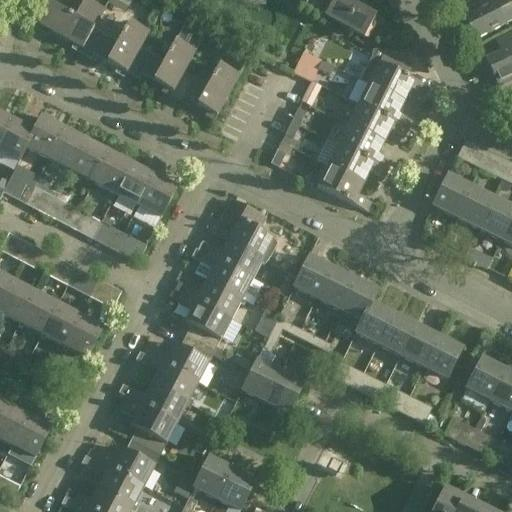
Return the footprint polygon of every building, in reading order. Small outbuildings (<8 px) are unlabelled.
[(94,31),(105,11),(84,0),(74,19),(49,6),(35,31),(48,38),(51,34),(82,51),(93,30),(94,31)] [(291,0),(326,18),(335,0),(291,0)] [(360,0),(335,0),(326,18),(365,40),(376,20),(356,9),(360,0)] [(493,4),(464,19),(475,41),(505,26),(511,21),(511,16),(503,0),(502,0),(493,5),(493,4)] [(169,99),(182,74),(184,75),(207,33),(187,22),(164,64),(140,51),(139,50),(125,75),(138,82),(141,77),(172,94),(169,99)] [(125,75),(139,50),(140,51),(148,36),(128,24),(117,44),(94,31),(93,30),(82,51),(79,56),(91,63),(94,58),(125,75)] [(485,62),(498,89),(511,82),(511,36),(496,44),(501,55),(485,62)] [(429,91),(406,80),(413,67),(386,54),(379,66),(370,62),(360,83),(369,87),(405,105),(411,93),(425,100),(429,91)] [(321,65),(303,55),(294,73),(307,80),(308,78),(313,80),(318,71),(330,78),(335,69),(322,63),(321,65)] [(181,106),(184,101),(217,119),(239,79),(219,68),(208,88),(184,75),(182,74),(169,99),(181,106)] [(320,88),(312,84),(311,86),(302,104),(310,108),(320,88)] [(399,117),(405,105),(369,87),(359,107),(408,132),(412,124),(399,117)] [(346,122),(345,125),(385,145),(391,133),(404,140),(408,132),(359,107),(350,124),(346,122)] [(298,112),(292,124),(300,128),(306,116),(298,112)] [(0,146),(13,123),(0,116),(0,146)] [(27,150),(27,151),(49,162),(64,132),(42,120),(34,134),(35,134),(27,150)] [(34,134),(13,123),(0,146),(0,154),(20,165),(27,151),(27,150),(35,134),(34,134)] [(285,137),(293,142),(300,128),(292,124),(285,137)] [(378,158),(385,145),(345,125),(343,129),(346,131),(338,147),(388,172),(392,165),(378,158)] [(64,132),(49,162),(71,174),(87,143),(64,132)] [(87,143),(71,174),(93,185),(109,155),(87,143)] [(474,147),(465,143),(456,160),(465,165),(474,147)] [(330,164),(326,162),(324,165),(328,167),(364,186),(370,173),(384,180),(388,172),(338,147),(330,164)] [(277,153),(271,166),(279,170),(286,157),(277,153)] [(109,155),(93,185),(116,197),(132,167),(109,155)] [(511,165),(501,160),(493,178),(502,183),(511,165)] [(511,165),(502,183),(510,187),(511,183),(511,165)] [(138,209),(154,179),(132,167),(116,197),(138,209)] [(367,214),(372,205),(358,198),(364,186),(328,167),(317,189),(367,214)] [(3,195),(12,200),(20,182),(12,178),(5,192),(3,195)] [(449,227),(451,228),(471,189),(448,178),(432,209),(453,220),(449,227)] [(161,221),(176,190),(154,179),(138,209),(161,221)] [(493,200),(471,189),(451,228),(453,229),(457,221),(478,231),(493,200)] [(38,213),(47,218),(56,201),(47,196),(38,213)] [(495,249),(497,251),(511,220),(511,209),(493,200),(478,231),(498,241),(495,249)] [(56,223),(65,206),(56,201),(47,218),(56,223)] [(258,233),(265,221),(231,203),(220,223),(234,231),(228,243),(266,263),(276,246),(275,242),(258,233)] [(92,220),(83,237),(92,242),(101,224),(92,220)] [(511,248),(511,220),(497,251),(499,251),(502,244),(511,248)] [(100,246),(110,229),(101,224),(92,242),(100,246)] [(23,264),(32,248),(23,243),(14,260),(23,264)] [(199,254),(203,256),(253,282),(261,266),(264,267),(266,263),(228,243),(221,256),(208,249),(203,246),(199,254)] [(137,244),(128,261),(137,265),(146,248),(137,244)] [(248,300),(244,298),(253,282),(203,256),(199,254),(196,252),(192,260),(213,271),(206,284),(246,305),(248,300)] [(36,271),(45,276),(54,259),(45,254),(36,271)] [(309,259),(294,290),(317,301),(332,270),(309,259)] [(59,283),(68,288),(77,271),(68,266),(59,283)] [(332,270),(317,301),(340,313),(355,282),(332,270)] [(0,307),(13,284),(0,276),(0,307)] [(81,295),(90,299),(99,283),(90,278),(81,295)] [(372,306),(378,293),(355,282),(340,313),(361,323),(362,324),(371,306),(372,306)] [(0,307),(0,315),(19,326),(35,295),(13,284),(0,307)] [(186,288),(181,296),(231,322),(240,306),(244,308),(246,305),(206,284),(200,296),(186,288)] [(104,307),(113,311),(122,294),(113,290),(104,307)] [(19,326),(42,338),(58,307),(35,295),(19,326)] [(191,328),(186,339),(215,354),(231,322),(181,296),(177,304),(192,312),(185,324),(191,328)] [(362,324),(361,323),(355,336),(378,347),(393,317),(372,306),(371,306),(362,324)] [(58,307),(42,338),(64,349),(80,319),(58,307)] [(393,317),(378,347),(401,358),(416,328),(393,317)] [(87,361),(103,331),(80,319),(64,349),(87,361)] [(278,321),(270,337),(279,341),(287,325),(278,321)] [(292,328),(288,335),(305,344),(309,336),(292,328)] [(401,358),(424,370),(439,339),(416,328),(401,358)] [(262,353),(271,357),(279,341),(270,337),(262,353)] [(174,346),(167,360),(153,352),(149,360),(198,386),(209,365),(215,354),(186,339),(180,350),(174,346)] [(314,339),(310,346),(327,355),(331,347),(314,339)] [(447,381),(462,351),(439,339),(424,370),(447,381)] [(300,371),(309,375),(318,357),(310,352),(300,371)] [(149,360),(139,354),(135,362),(145,367),(149,360)] [(190,402),(198,386),(149,360),(145,367),(159,374),(152,387),(191,408),(193,404),(190,402)] [(481,361),(466,392),(489,403),(504,372),(481,361)] [(242,394),(265,406),(280,375),(257,364),(242,394)] [(349,369),(341,364),(332,381),(340,385),(355,393),(363,376),(349,369)] [(511,413),(511,375),(504,372),(489,403),(511,413)] [(303,386),(280,375),(265,406),(288,417),(303,386)] [(369,400),(378,404),(386,387),(378,383),(369,400)] [(118,395),(128,400),(132,392),(122,387),(118,395)] [(132,392),(128,400),(177,426),(186,410),(189,411),(191,408),(152,387),(146,400),(132,392)] [(378,404),(386,408),(395,391),(386,387),(378,404)] [(137,431),(131,442),(160,457),(177,426),(128,400),(122,412),(136,419),(131,428),(137,431)] [(28,418),(6,406),(0,417),(0,442),(12,449),(28,418)] [(424,406),(415,423),(424,427),(432,410),(424,406)] [(51,430),(28,418),(12,449),(35,460),(51,430)] [(444,437),(452,441),(460,424),(452,420),(444,437)] [(488,438),(480,455),(489,459),(497,442),(488,438)] [(115,458),(101,451),(95,463),(86,459),(143,490),(160,457),(131,442),(126,453),(120,450),(115,458)] [(497,463),(506,446),(497,442),(489,459),(497,463)] [(105,479),(98,491),(137,511),(139,508),(135,506),(143,490),(86,459),(82,467),(105,479)] [(193,491),(216,502),(232,472),(209,460),(193,491)] [(235,511),(240,511),(255,483),(232,472),(216,502),(235,511)] [(12,484),(3,501),(11,506),(20,488),(12,484)] [(444,490),(432,511),(456,511),(463,500),(444,490)] [(91,504),(68,492),(64,500),(73,504),(87,511),(136,511),(137,511),(98,491),(91,504)] [(188,500),(182,511),(193,511),(197,504),(188,500)] [(479,511),(481,509),(463,500),(456,511),(479,511)]
